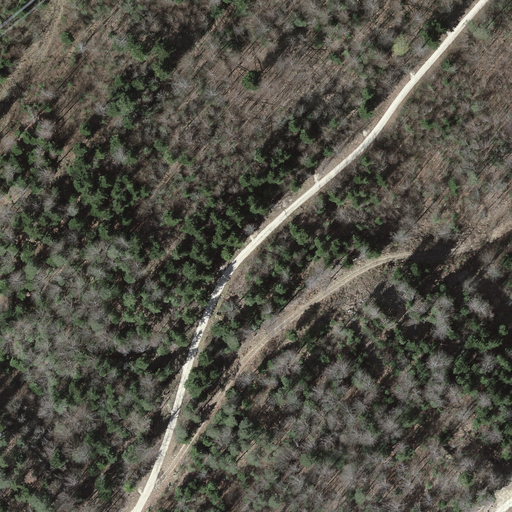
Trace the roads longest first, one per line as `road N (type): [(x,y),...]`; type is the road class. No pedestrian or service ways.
road 1 (track): [(483,0),(359,150),(227,272),(137,511)]
road 2 (track): [(150,483),(176,459),(240,363),(301,310),(374,263),(468,247),(511,220)]
